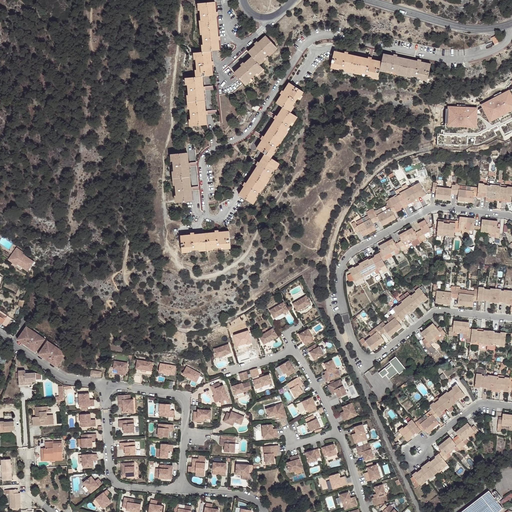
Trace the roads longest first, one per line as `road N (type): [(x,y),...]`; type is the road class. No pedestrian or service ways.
road 1 (track): [(330,253),(223,321),(191,330),(167,323),(129,287),(123,152),(89,106),(90,0)]
road 2 (residential): [(508,24),(503,43),(463,59),(330,34),(309,38),(249,128),(203,158),(207,215),(219,220),(235,200)]
road 3 (residential): [(511,217),(429,209),(350,252),(339,274),(349,336),(366,361),(438,309),(511,318)]
road 4 (residential): [(103,385),(186,401),(181,491)]
road 5 (residential): [(103,385),(113,482),(181,491)]
road 6 (residential): [(508,24),(459,27),(368,0)]
